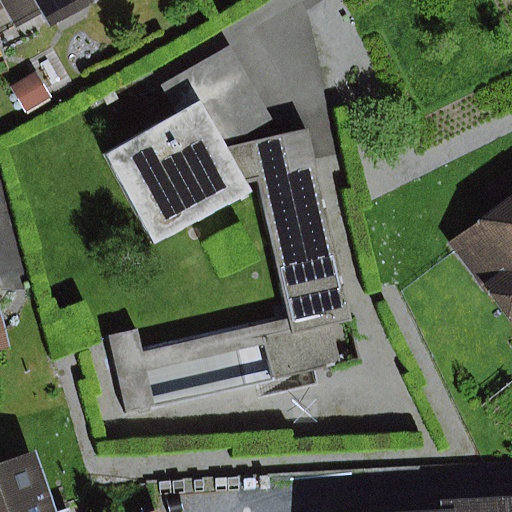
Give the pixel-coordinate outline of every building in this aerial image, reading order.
[(0,0),(0,3),(15,29),(38,16),(44,28),(94,0),(0,0)] [(183,72),(199,100),(221,149),(280,136),(225,48),(183,72)] [(32,74),(9,87),(23,112),(46,99),(32,74)] [(199,100),(100,153),(148,246),(248,193),(243,184),(253,182),(282,318),(286,333),(263,338),(265,345),(271,381),(336,365),(328,324),(348,320),(306,131),(280,136),(221,149),(199,100)] [(511,192),(446,244),(511,328),(511,192)] [(0,356),(9,354),(0,316),(0,356)] [(286,333),(282,318),(140,351),(135,328),(107,335),(124,411),(149,405),(142,373),(237,350),(265,345),(263,338),(286,333)] [(48,511),(31,455),(0,465),(0,511),(48,511)]
